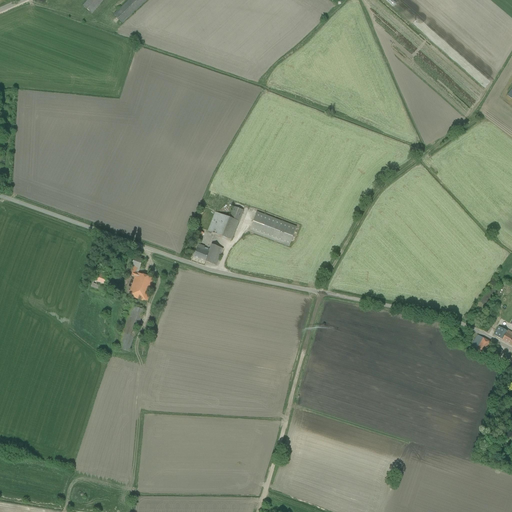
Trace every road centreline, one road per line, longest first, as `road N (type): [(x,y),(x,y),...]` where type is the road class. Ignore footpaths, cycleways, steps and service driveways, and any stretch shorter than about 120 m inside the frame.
road 1 (unclassified): [(511,350),(447,318),(205,269),(0,195)]
road 2 (track): [(258,511),(320,292),(352,232),(387,180),(475,116)]
